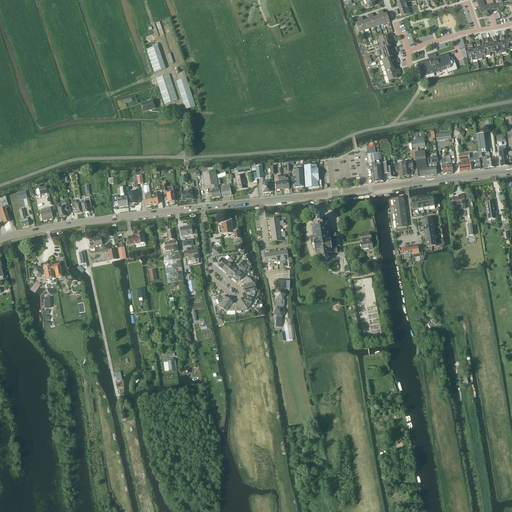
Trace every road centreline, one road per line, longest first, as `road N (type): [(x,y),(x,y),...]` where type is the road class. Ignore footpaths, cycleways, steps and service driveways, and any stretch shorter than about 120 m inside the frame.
road 1 (secondary): [(0,241),(202,207)]
road 2 (unclassified): [(0,185),(75,159),(186,157)]
road 3 (secondary): [(260,201),(405,184)]
